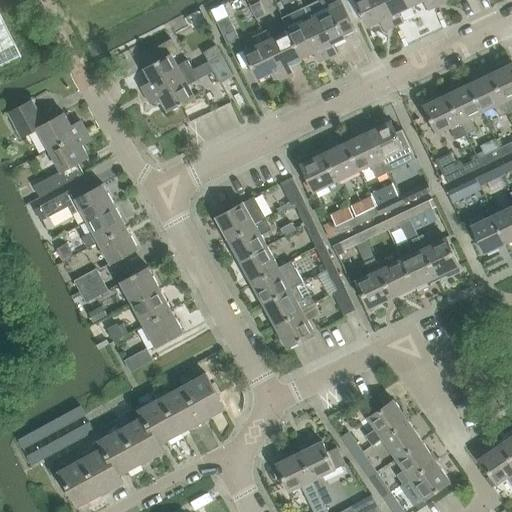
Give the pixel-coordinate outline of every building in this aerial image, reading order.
[(318,0),(319,2),(304,10),(328,58),(336,54),(332,44),(345,38),(343,33),(353,28),(350,22),(339,0),(318,0)] [(381,0),(354,0),(362,16),(367,27),(381,21),(385,31),(394,27),(381,0)] [(381,0),(394,27),(403,23),(398,12),(411,6),(408,0),(381,0)] [(434,0),(408,0),(411,6),(424,0),(429,10),(438,6),(434,0)] [(260,1),(258,3),(250,6),(257,19),(266,14),(260,1)] [(212,10),(217,22),(229,16),(223,5),(212,10)] [(304,10),(282,20),(288,31),(301,59),(314,53),(319,63),(328,58),(304,10)] [(0,18),(0,66),(19,57),(0,18)] [(228,46),(239,41),(229,19),(218,24),(228,46)] [(271,28),(262,32),(284,78),(293,74),(288,65),(301,59),(288,31),(275,37),(271,28)] [(257,46),(244,52),(257,80),(270,73),(275,83),(284,78),(262,32),(253,37),(257,46)] [(172,39),(163,44),(170,56),(178,51),(172,39)] [(411,59),(428,52),(425,43),(407,50),(411,59)] [(215,46),(203,53),(208,62),(220,55),(215,46)] [(220,55),(208,62),(213,72),(220,83),(232,76),(220,55)] [(140,88),(144,97),(194,70),(188,60),(176,67),(170,56),(143,70),(150,82),(140,88)] [(498,71),(491,74),(509,112),(511,110),(511,60),(509,59),(503,62),(497,65),(496,67),(498,71)] [(193,99),(186,86),(199,79),(194,70),(144,97),(149,105),(159,100),(166,113),(193,99)] [(482,113),(495,107),(500,117),(509,112),(491,74),(469,85),(482,113)] [(482,113),(469,85),(446,96),(460,124),(462,123),(467,134),(477,129),(472,118),(482,113)] [(437,134),(451,128),(456,140),(467,134),(462,123),(460,124),(446,96),(439,100),(437,96),(419,105),(425,119),(429,117),(437,134)] [(32,100),(8,113),(22,139),(36,131),(48,152),(85,131),(80,122),(71,127),(64,115),(45,125),(32,100)] [(375,130),(368,133),(381,161),(387,174),(415,160),(401,131),(395,134),(390,123),(388,123),(387,120),(384,119),(374,123),(373,126),(375,130)] [(85,131),(48,152),(60,174),(79,163),(88,159),(81,145),(90,140),(85,131)] [(368,133),(346,144),(359,172),(370,166),(376,179),(387,174),(381,161),(368,133)] [(511,141),(501,147),(505,155),(511,151),(511,141)] [(154,163),(165,158),(158,143),(147,149),(154,163)] [(337,182),(359,172),(346,144),(323,155),(337,182)] [(483,166),(505,155),(501,147),(479,158),(483,166)] [(314,193),(327,187),(329,190),(333,192),(340,188),(337,182),(323,155),(318,157),(316,152),(298,161),(297,165),(304,180),(307,178),(314,193)] [(447,184),(462,177),(462,176),(458,168),(452,154),(437,161),(447,184)] [(462,176),(483,166),(479,158),(458,168),(462,176)] [(511,161),(497,168),(501,176),(511,170),(511,161)] [(33,188),(39,200),(86,175),(79,163),(60,174),(33,188)] [(490,171),(476,178),(480,186),(494,180),(490,171)] [(292,206),(296,204),(304,200),(293,177),(281,183),(292,206)] [(482,189),(480,186),(476,178),(448,191),(454,203),(482,189)] [(399,196),(398,196),(402,205),(431,191),(427,182),(399,196)] [(70,191),(40,207),(47,219),(68,208),(72,215),(81,211),(87,222),(114,208),(103,186),(101,187),(75,201),(70,191)] [(398,196),(376,207),(380,215),(402,205),(398,196)] [(254,198),(216,219),(227,241),(266,220),(254,198)] [(296,204),(306,226),(314,222),(304,200),(296,204)] [(429,200),(407,211),(411,219),(433,208),(429,200)] [(334,211),(340,223),(354,216),(348,204),(334,211)] [(511,206),(493,216),(506,243),(511,240),(511,206)] [(376,207),(354,217),(358,226),(380,215),(376,207)] [(98,242),(99,243),(126,229),(114,208),(87,222),(91,230),(81,236),(88,248),(98,242)] [(411,219),(407,211),(384,221),(388,230),(411,219)] [(493,216),(471,226),(484,254),(506,243),(493,216)] [(334,227),(332,228),(336,236),(358,226),(354,217),(351,218),(334,227)] [(271,229),(266,220),(227,241),(239,262),(266,247),(259,235),(271,229)] [(388,230),(384,221),(362,232),(366,240),(388,230)] [(285,236),(296,230),(292,222),(281,229),(285,236)] [(325,244),(314,222),(306,226),(316,247),(325,244)] [(330,223),(324,226),(330,239),(336,236),(332,228),(330,223)] [(137,250),(126,229),(99,243),(110,265),(137,250)] [(362,232),(339,242),(343,251),(366,240),(362,232)] [(428,234),(419,238),(424,249),(437,276),(446,272),(447,275),(450,276),(459,272),(460,269),(459,266),(460,266),(446,238),(433,244),(428,234)] [(413,254),(401,259),(415,287),(416,286),(418,289),(420,290),(430,286),(431,283),(429,280),(437,276),(424,249),(419,238),(408,243),(413,254)] [(339,242),(333,245),(337,254),(343,251),(339,242)] [(57,249),(62,257),(64,261),(74,256),(67,243),(57,249)] [(316,247),(327,269),(335,265),(325,244),(316,247)] [(239,262),(251,284),(278,269),(266,247),(239,262)] [(381,269),(379,270),(392,298),(415,287),(401,259),(381,269)] [(371,274),(357,281),(361,291),(370,309),(392,298),(379,270),(374,260),(366,263),(371,274)] [(292,261),(278,269),(251,284),(263,305),(304,283),(292,261)] [(327,269),(337,291),(345,287),(335,265),(327,269)] [(132,305),(159,290),(148,268),(120,283),(132,305)] [(74,282),(80,293),(102,281),(96,270),(74,282)] [(108,293),(102,281),(80,293),(86,304),(108,293)] [(275,327),(315,304),(304,283),(263,305),(275,327)] [(356,309),(345,287),(337,291),(334,293),(344,315),(356,309)] [(132,305),(144,326),(171,312),(159,290),(132,305)] [(321,314),(315,304),(275,327),(287,348),(313,334),(307,322),(321,314)] [(102,306),(90,313),(94,322),(107,315),(102,306)] [(183,333),(171,312),(144,326),(155,348),(183,333)] [(115,341),(124,336),(119,326),(118,323),(108,329),(115,341)] [(129,333),(124,323),(119,326),(124,336),(129,333)] [(146,350),(124,363),(130,374),(152,362),(146,350)] [(215,372),(207,376),(217,395),(226,391),(215,372)] [(189,378),(182,382),(185,386),(184,386),(202,421),(225,409),(217,395),(207,376),(206,374),(192,382),(189,378)] [(167,390),(160,394),(163,397),(162,398),(180,433),(202,421),(184,386),(170,394),(167,390)] [(367,421),(373,430),(366,436),(373,446),(380,440),(381,441),(407,423),(393,403),(386,407),(378,396),(362,408),(369,419),(367,421)] [(146,402),(139,405),(141,409),(140,410),(163,452),(164,451),(160,444),(180,433),(162,398),(148,405),(146,402)] [(79,408),(71,412),(75,421),(84,417),(79,408)] [(127,421),(120,424),(122,428),(121,428),(140,464),(163,452),(140,410),(139,410),(142,417),(129,424),(127,421)] [(67,426),(75,421),(71,412),(62,417),(67,426)] [(58,431),(67,426),(62,417),(53,422),(58,431)] [(49,436),(58,431),(53,422),(44,427),(49,436)] [(85,438),(94,433),(88,423),(79,428),(85,438)] [(381,441),(395,462),(421,444),(407,423),(381,441)] [(40,440),(49,436),(44,427),(35,431),(40,440)] [(76,443),(85,438),(79,428),(70,433),(76,443)] [(105,432),(98,436),(100,440),(123,482),(119,475),(140,464),(121,428),(107,436),(105,432)] [(31,445),(40,440),(35,431),(26,436),(31,445)] [(341,437),(356,457),(363,452),(349,431),(341,437)] [(67,447),(76,443),(70,433),(62,437),(67,447)] [(22,450),(31,445),(26,436),(18,441),(22,450)] [(58,452),(67,447),(62,437),(53,442),(58,452)] [(511,437),(499,446),(511,464),(511,437)] [(87,451),(80,455),(82,458),(80,459),(100,495),(123,482),(100,440),(99,440),(103,447),(89,454),(87,451)] [(49,457),(58,452),(53,442),(44,447),(49,457)] [(315,490),(326,485),(322,477),(334,472),(333,470),(345,465),(338,448),(325,454),(320,444),(298,454),(315,490)] [(435,464),(421,444),(395,462),(402,471),(397,475),(403,484),(408,480),(409,482),(435,464)] [(497,486),(510,477),(511,480),(511,464),(499,446),(479,461),(497,486)] [(40,461),(49,457),(44,447),(35,451),(40,461)] [(31,466),(40,461),(35,451),(26,456),(31,466)] [(378,472),(363,452),(356,457),(370,477),(378,472)] [(289,493),(305,485),(309,493),(315,490),(298,454),(276,465),(289,493)] [(60,470),(58,471),(77,507),(100,495),(80,459),(67,466),(65,463),(58,467),(60,470)] [(388,461),(378,467),(388,483),(398,477),(388,461)] [(423,502),(449,484),(435,464),(409,482),(423,502)] [(370,477),(384,498),(392,493),(378,472),(370,477)] [(384,498),(393,511),(405,511),(392,493),(384,498)] [(373,496),(351,508),(352,511),(371,511),(379,508),(373,496)]
